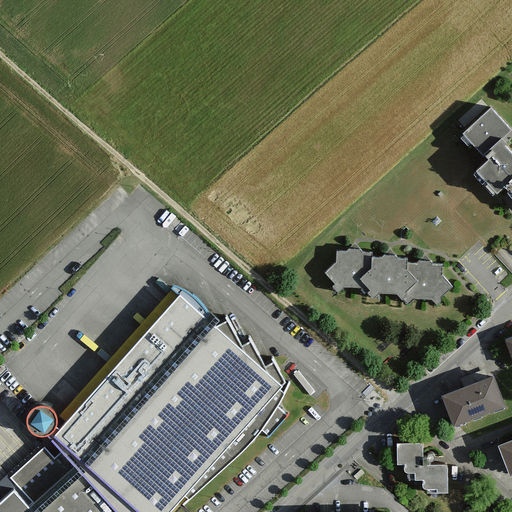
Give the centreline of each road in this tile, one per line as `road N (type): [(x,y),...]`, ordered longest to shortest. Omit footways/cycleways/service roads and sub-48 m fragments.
road 1 (track): [(0,51),(400,403)]
road 2 (residential): [(400,403),(285,511)]
road 3 (residential): [(511,300),(400,403)]
road 4 (residential): [(400,403),(511,499)]
